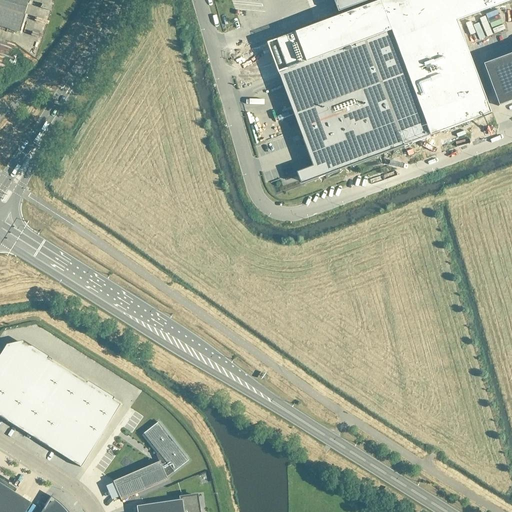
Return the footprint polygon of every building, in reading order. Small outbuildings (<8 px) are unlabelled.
[(28,0),(0,0),(0,25),(18,31),(28,0)] [(332,0),(337,12),(369,0),(332,0)] [(423,119),(390,30),(277,72),(302,139),(312,166),(299,171),(304,183),(430,136),(424,119),(423,119)] [(511,53),(482,64),(498,106),(511,100),(511,53)] [(0,416),(81,467),(120,404),(29,348),(20,350),(19,346),(11,348),(12,352),(3,354),(0,358),(0,416)] [(159,461),(112,481),(120,500),(167,480),(166,477),(173,472),(188,460),(157,422),(143,434),(163,459),(159,462),(159,461)] [(0,478),(0,511),(25,511),(31,503),(14,492),(16,489),(0,478)] [(67,511),(64,508),(58,502),(50,496),(40,511),(67,511)] [(181,498),(181,499),(136,506),(136,511),(198,511),(196,496),(181,498)]
